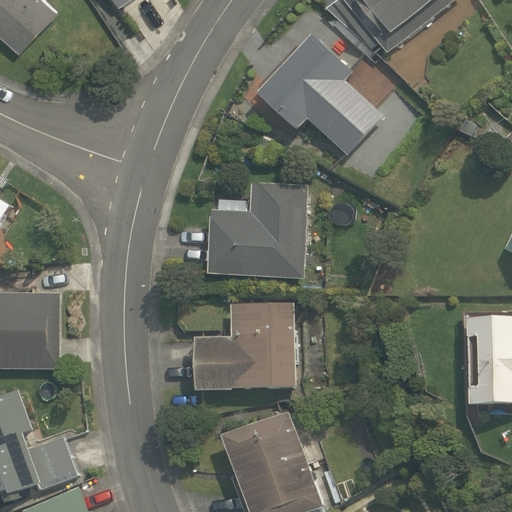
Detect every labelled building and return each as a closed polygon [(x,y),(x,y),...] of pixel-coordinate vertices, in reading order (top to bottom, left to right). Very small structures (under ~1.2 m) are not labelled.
[(0,0),(0,27),(28,55),(68,14),(53,0),(0,0)] [(462,0),(342,0),(388,58),(462,0)] [(352,152),(385,113),(344,78),(355,65),(316,31),(263,94),(302,127),(311,116),(352,152)] [(305,280),(307,189),(253,186),(253,198),(218,197),(216,275),(305,280)] [(0,225),(13,205),(0,197),(0,225)] [(0,292),(0,368),(62,369),(63,293),(0,292)] [(297,300),(235,300),(235,334),(198,334),(197,389),(296,390),(297,300)] [(511,314),(468,314),(468,404),(511,403),(511,314)] [(20,388),(0,395),(0,492),(4,491),(8,502),(24,496),(21,490),(40,483),(43,490),(80,475),(66,437),(31,449),(25,433),(36,429),(20,388)] [(313,511),(325,508),(289,411),(216,439),(243,511),(313,511)] [(92,511),(81,486),(24,511),(92,511)]
